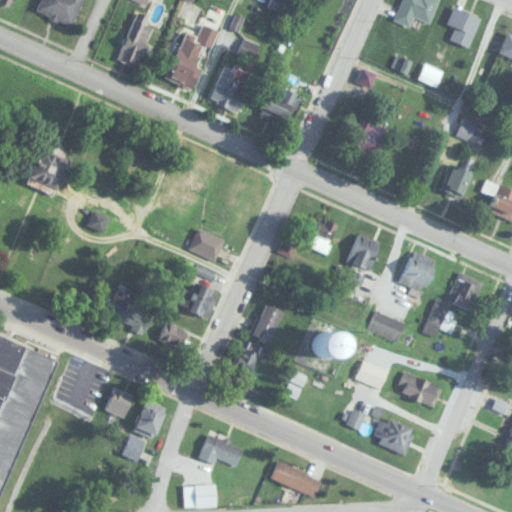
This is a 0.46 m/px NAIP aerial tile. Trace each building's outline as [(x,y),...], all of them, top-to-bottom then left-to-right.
[(39,0),(35,11),(72,24),(80,0),(39,0)] [(283,11),(286,0),(268,0),(267,6),(283,11)] [(413,16),(428,22),(437,0),(400,0),(392,19),(408,26),(413,16)] [(468,45),(479,15),(451,5),(444,23),(454,27),(450,38),(468,45)] [(116,57),(139,67),(156,25),(133,16),(116,57)] [(511,56),(511,31),(506,29),(498,51),(511,56)] [(207,50),(185,41),(170,79),(192,88),(207,50)] [(252,72),(222,61),(208,101),(239,111),(252,72)] [(287,122),(296,96),(268,86),(258,112),(287,122)] [(475,120),(461,116),(456,134),(470,138),(475,120)] [(383,127),(360,118),(351,138),(374,148),(383,127)] [(55,191),(72,161),(46,147),(30,177),(55,191)] [(196,192),(198,187),(206,192),(220,167),(197,154),(180,184),(196,192)] [(464,194),(473,171),(450,161),(440,184),(464,194)] [(248,210),(263,181),(241,170),(226,199),(248,210)] [(511,218),(511,186),(485,177),(480,191),(492,195),(487,209),(511,218)] [(87,224),(104,231),(111,217),(94,210),(87,224)] [(306,243),(325,251),(338,223),(319,215),(306,243)] [(214,260),(223,238),(197,226),(187,248),(214,260)] [(345,258),(370,268),(381,241),(356,231),(345,258)] [(276,251),(289,256),(296,241),(283,235),(276,251)] [(424,292),(437,260),(411,248),(397,280),(424,292)] [(468,308),(481,282),(459,271),(446,297),(468,308)] [(188,311),(211,315),(216,287),(193,283),(188,311)] [(151,310),(113,295),(105,314),(144,329),(151,310)] [(420,330),(436,338),(441,326),(449,330),(458,310),(436,299),(420,330)] [(270,341),(283,310),(265,302),(251,332),(270,341)] [(405,321),(374,308),(366,327),(397,340),(405,321)] [(188,336),(181,320),(166,327),(173,342),(188,336)] [(0,498),(57,354),(0,331),(0,498)] [(319,331),(317,352),(338,355),(341,333),(319,331)] [(259,352),(242,348),(237,369),(254,372),(259,352)] [(382,388),(389,369),(363,359),(356,378),(382,388)] [(394,388),(431,406),(441,386),(404,368),(394,388)] [(134,393),(112,385),(103,409),(126,417),(134,393)] [(168,408),(149,400),(138,427),(157,434),(168,408)] [(346,422),(358,428),(364,414),(353,409),(346,422)] [(416,429),(382,414),(371,437),(405,453),(416,429)] [(243,448),(208,432),(197,455),(213,462),(216,456),(235,465),(243,448)] [(314,496),(322,478),(277,459),(270,477),(314,496)] [(183,484),(183,506),(215,506),(215,484),(183,484)]
